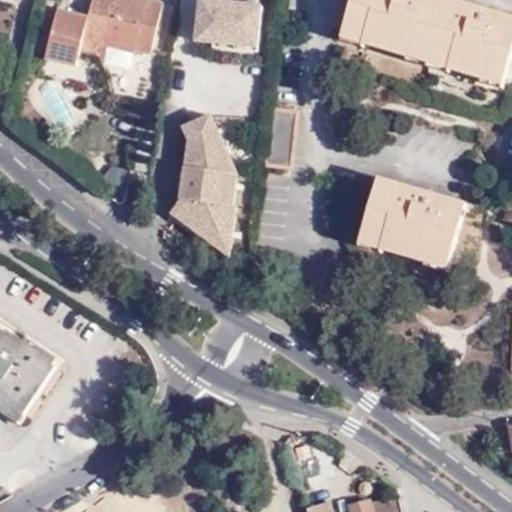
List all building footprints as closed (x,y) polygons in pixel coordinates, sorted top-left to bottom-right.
[(98,0),(94,18),(64,10),(51,60),(81,69),(85,56),(105,61),(109,47),(156,58),(169,5),(148,0),(98,0)] [(183,0),(182,12),(194,14),(197,0),(183,0)] [(511,53),(511,19),(453,0),(352,0),(342,33),(503,84),(511,53)] [(199,43),(217,45),(217,37),(241,39),(261,40),(263,8),(201,4),(199,43)] [(217,37),(217,45),(240,47),(241,39),(217,37)] [(20,100),(19,112),(34,128),(44,119),(31,105),(28,97),(20,100)] [(299,111),(272,108),(267,164),(294,167),(299,111)] [(173,214),(211,242),(234,232),(238,208),(234,208),(236,195),(227,174),(236,170),(226,148),(214,153),(206,136),(218,131),(212,117),(185,129),(191,142),(183,201),(173,214)] [(226,148),(218,131),(206,136),(214,153),(226,148)] [(239,177),(236,170),(227,174),(236,195),(239,177)] [(464,203),(374,181),(358,248),(448,269),(464,203)] [(234,232),(211,242),(231,258),(234,232)] [(62,369),(0,328),(0,412),(9,418),(14,410),(29,419),(62,369)]
